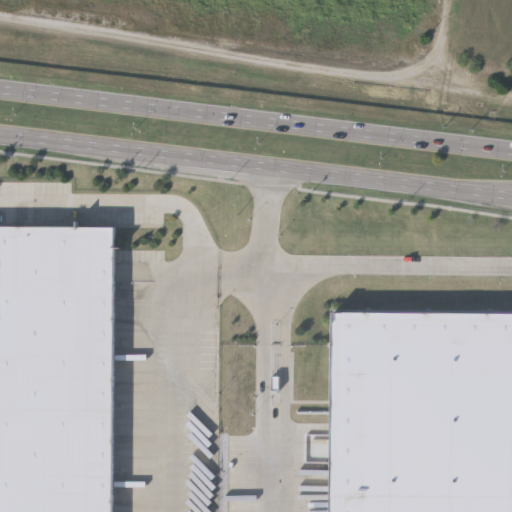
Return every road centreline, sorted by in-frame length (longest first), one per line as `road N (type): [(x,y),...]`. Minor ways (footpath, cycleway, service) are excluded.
road 1 (primary): [(0,135),(511,198)]
road 2 (primary): [(511,155),(0,94)]
